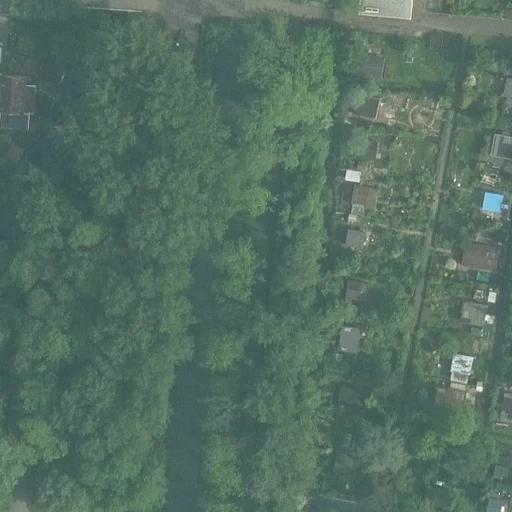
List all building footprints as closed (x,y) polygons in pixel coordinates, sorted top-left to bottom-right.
[(411,19),(412,0),(360,0),(359,15),(411,19)] [(359,55),(355,75),(375,78),(379,59),(359,55)] [(37,78),(56,88),(64,72),(44,63),(37,78)] [(26,113),(28,78),(0,75),(0,124),(4,125),(4,120),(11,121),(11,122),(14,124),(26,125),(29,122),(30,113),(26,113)] [(376,118),(379,99),(359,95),(356,115),(376,118)] [(511,137),(494,134),(490,155),(511,159),(511,137)] [(375,161),(377,144),(358,141),(355,157),(375,161)] [(367,189),(355,187),(352,203),(364,205),(367,189)] [(485,194),(481,211),(499,214),(502,197),(485,194)] [(363,249),(365,234),(347,231),(345,246),(363,249)] [(466,243),(461,266),(491,271),(495,249),(466,243)] [(358,300),(361,284),(348,282),(345,302),(349,303),(350,299),(358,300)] [(484,328),(487,307),(463,303),(460,324),(484,328)] [(343,328),(339,352),(355,355),(360,331),(343,328)] [(455,355),(452,373),(468,376),(471,358),(455,355)] [(357,407),(359,391),(341,388),(338,403),(357,407)] [(449,390),(445,408),(462,411),(466,394),(449,390)] [(511,398),(504,397),(500,418),(511,420),(511,398)] [(443,448),(440,465),(452,467),(455,450),(443,448)] [(351,476),(354,459),(346,457),(346,453),(337,451),(336,455),(333,473),(351,476)] [(497,458),(494,475),(507,478),(510,461),(497,458)] [(435,490),(432,506),(444,508),(447,492),(435,490)] [(489,501),(486,511),(499,511),(501,503),(489,501)]
